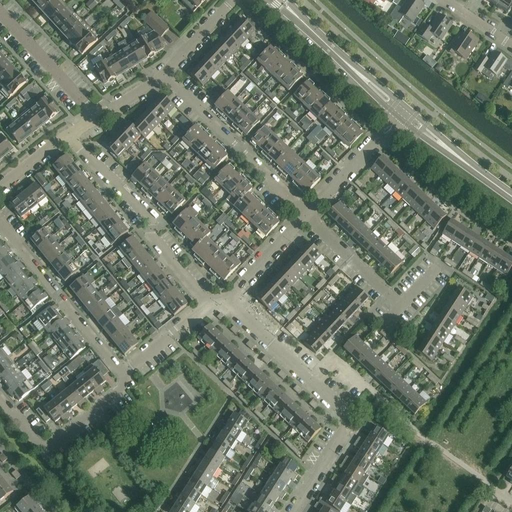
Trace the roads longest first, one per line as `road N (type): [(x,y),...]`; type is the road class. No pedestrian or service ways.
road 1 (residential): [(291,511),(345,417),(225,299)]
road 2 (residential): [(211,303),(150,236),(151,219),(64,136)]
road 3 (residential): [(309,216),(161,77)]
road 4 (residential): [(124,374),(0,222)]
road 5 (tertiary): [(402,113),(276,0)]
road 6 (residential): [(94,118),(0,13)]
road 7 (residential): [(309,216),(402,113)]
road 8 (tertiary): [(511,197),(402,113)]
road 9 (residential): [(400,306),(309,216)]
road 10 (residential): [(41,453),(126,387),(124,374)]
